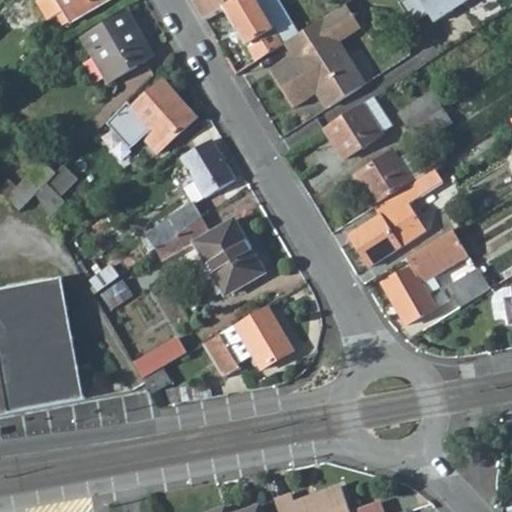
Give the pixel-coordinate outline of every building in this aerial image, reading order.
[(56,15),(63,27),(70,22),(65,12),(72,8),(77,18),(107,0),(39,0),(36,2),(47,20),(56,15)] [(204,23),(225,10),(257,62),(282,46),(264,15),(254,0),(194,0),(192,2),(204,23)] [(469,0),(403,0),(402,1),(415,22),(430,13),(436,22),(469,0)] [(270,72),(293,108),(316,93),(324,105),(330,106),(362,86),(363,80),(339,42),(361,28),(346,5),(294,38),(284,44),(293,57),(270,72)] [(77,18),(72,8),(65,12),(70,22),(77,18)] [(294,38),(275,8),(264,15),(282,46),(284,44),(294,38)] [(114,80),(155,56),(128,11),(83,38),(91,51),(96,49),(114,80)] [(157,153),(198,117),(164,80),(133,106),(129,102),(107,123),(130,150),(144,137),(157,153)] [(434,93),(401,115),(410,130),(444,108),(434,93)] [(344,160),(383,136),(381,133),(371,118),(363,105),(324,130),(344,160)] [(420,145),(454,123),(444,108),(410,130),(420,145)] [(390,127),(379,112),(371,118),(381,133),(390,127)] [(193,203),(235,180),(212,139),(181,158),(196,181),(184,188),(193,203)] [(414,183),(426,175),(411,152),(399,160),(414,183)] [(395,153),(355,178),(374,208),(414,183),(399,160),(395,153)] [(57,174),(45,161),(8,198),(19,211),(36,195),(46,184),(57,174)] [(59,197),(78,178),(65,166),(57,174),(46,184),(59,197)] [(414,183),(374,208),(380,217),(350,238),(371,270),(444,221),(427,194),(436,188),(428,174),(426,175),(414,183)] [(36,195),(45,211),(59,197),(46,184),(36,195)] [(49,218),(65,203),(59,197),(45,211),(49,218)] [(191,204),(146,237),(156,250),(156,249),(202,217),(191,204)] [(163,261),(195,242),(217,280),(223,277),(232,293),(267,272),(235,219),(212,232),(203,216),(202,217),(156,249),(163,261)] [(424,282),(468,256),(453,232),(406,260),(410,268),(382,285),(407,325),(438,306),(424,282)] [(118,277),(111,265),(87,282),(94,294),(118,277)] [(0,408),(82,393),(59,271),(0,282),(0,408)] [(492,291),(479,271),(449,288),(461,309),(492,291)] [(232,293),(223,277),(217,280),(227,296),(232,293)] [(112,310),(132,296),(121,280),(101,295),(112,310)] [(511,289),(500,292),(488,299),(493,321),(506,319),(507,326),(511,325),(511,289)] [(261,369),(295,350),(269,305),(192,351),(203,370),(216,363),(225,378),(242,368),(240,365),(254,357),(261,369)] [(133,362),(143,380),(161,369),(187,354),(178,337),(133,362)] [(149,390),(167,380),(161,369),(143,380),(147,387),(149,390)] [(296,507),(293,499),(276,506),(277,511),(350,511),(343,491),(296,507)]
